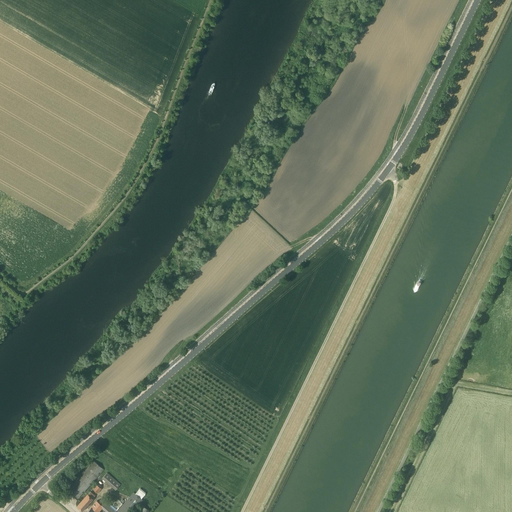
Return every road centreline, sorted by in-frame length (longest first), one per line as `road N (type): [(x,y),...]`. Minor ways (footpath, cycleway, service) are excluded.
road 1 (tertiary): [(39,485),(355,209),(416,124),(477,0)]
road 2 (track): [(243,511),(395,197),(387,170)]
road 3 (unclassified): [(379,511),(511,240)]
